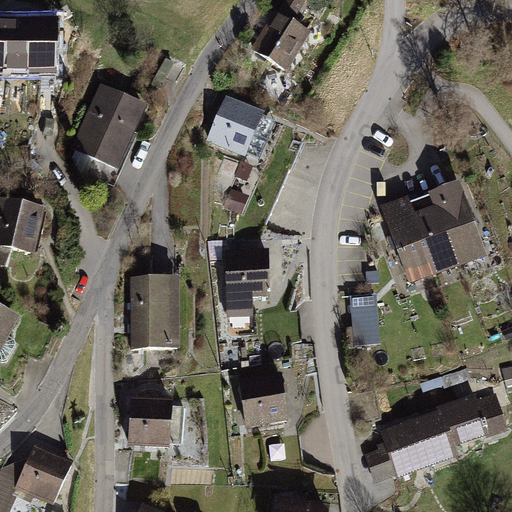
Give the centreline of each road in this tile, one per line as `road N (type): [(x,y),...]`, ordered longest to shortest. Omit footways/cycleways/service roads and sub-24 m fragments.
road 1 (residential): [(377,97),(335,169),(319,249),(319,309),(351,511)]
road 2 (residential): [(105,283),(146,173),(205,60),(254,0)]
road 3 (residential): [(101,511),(105,283)]
road 4 (residential): [(0,452),(33,416),(105,283)]
road 5 (unclassified): [(511,142),(470,96),(447,94),(416,127),(377,97)]
road 6 (residential): [(387,63),(456,15),(511,5)]
